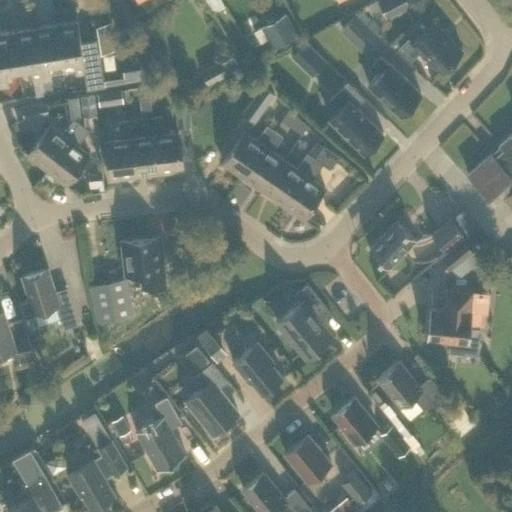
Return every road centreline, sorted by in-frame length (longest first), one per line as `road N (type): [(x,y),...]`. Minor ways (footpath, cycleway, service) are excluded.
road 1 (residential): [(141,511),(206,476),(376,335),(379,312),(317,247)]
road 2 (residential): [(317,247),(281,249),(197,190),(26,209)]
road 3 (residential): [(504,41),(482,80),(317,247)]
